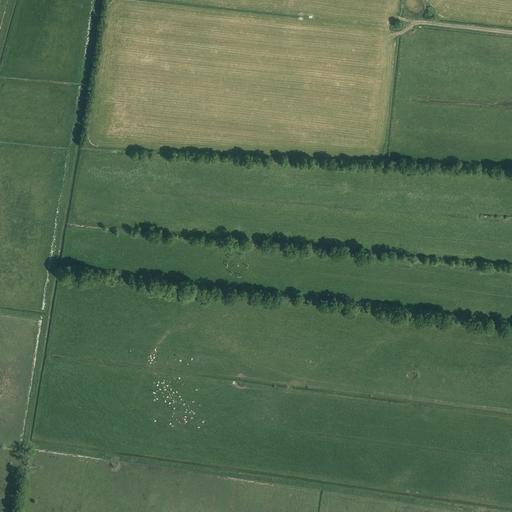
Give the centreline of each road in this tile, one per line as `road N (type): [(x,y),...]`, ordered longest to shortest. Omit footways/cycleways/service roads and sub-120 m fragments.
road 1 (track): [(44,323),(97,0)]
road 2 (track): [(396,34),(423,21),(511,32)]
